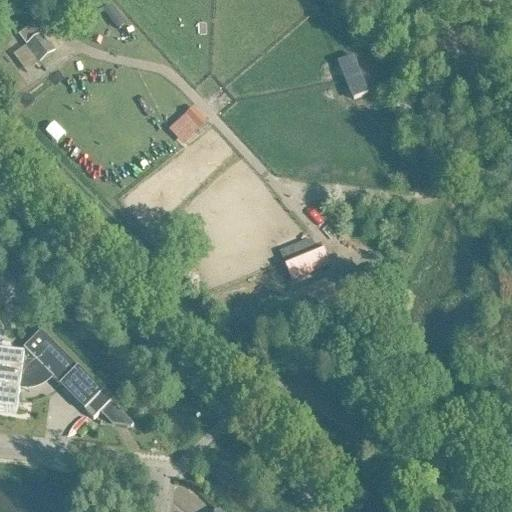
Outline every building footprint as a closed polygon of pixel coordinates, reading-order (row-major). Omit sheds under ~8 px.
[(18,39),(26,50),(13,59),(27,77),(39,68),(44,75),(59,64),(54,57),(56,55),(42,37),(40,39),(32,28),(18,39)] [(360,74),(344,81),(347,89),(363,82),(360,74)] [(221,116),(239,100),(226,84),(207,102),(221,116)] [(207,124),(200,117),(194,110),(184,119),(198,133),(207,124)] [(316,254),(313,247),(311,243),(279,256),(291,285),(329,270),(322,252),(316,254)] [(364,269),(349,275),(295,297),(307,327),(376,299),(364,269)] [(102,397),(41,335),(24,353),(23,359),(0,356),(0,414),(17,417),(22,378),(40,370),(60,390),(59,390),(84,415),(85,415),(93,424),(100,417),(112,430),(130,432),(133,429),(111,406),(102,397)]
